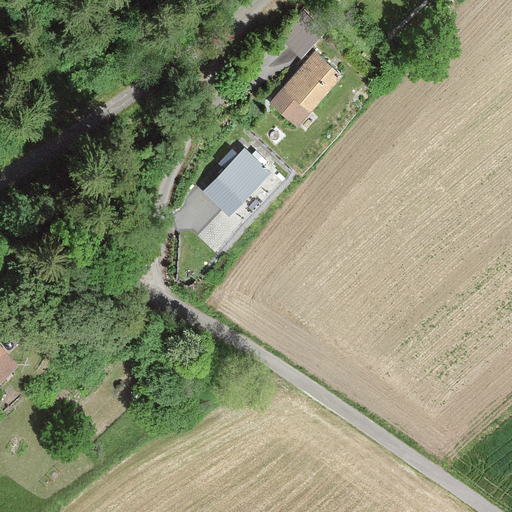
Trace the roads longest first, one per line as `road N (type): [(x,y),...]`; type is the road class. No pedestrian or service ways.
road 1 (unclassified): [(157,286),(487,511)]
road 2 (residential): [(220,37),(0,177)]
road 3 (unclassified): [(220,37),(151,252),(157,286)]
road 4 (unclassified): [(0,265),(122,273),(157,286)]
